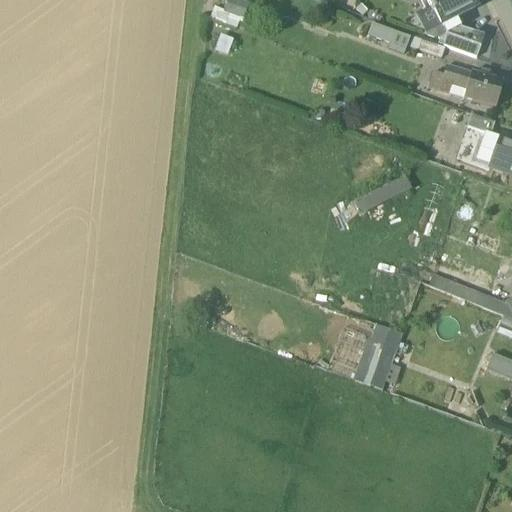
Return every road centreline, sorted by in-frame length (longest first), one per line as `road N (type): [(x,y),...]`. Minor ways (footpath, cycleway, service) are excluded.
road 1 (track): [(193,0),(163,270)]
road 2 (track): [(148,511),(139,490),(163,270)]
